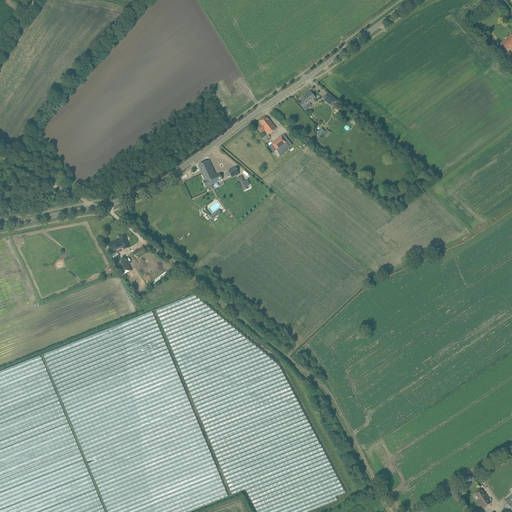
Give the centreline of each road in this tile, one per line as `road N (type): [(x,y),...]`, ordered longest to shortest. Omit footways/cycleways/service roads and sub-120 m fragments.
road 1 (unclassified): [(0,225),(120,201),(157,185),(411,0)]
road 2 (track): [(151,0),(55,101)]
road 3 (unclassified): [(407,511),(511,444)]
